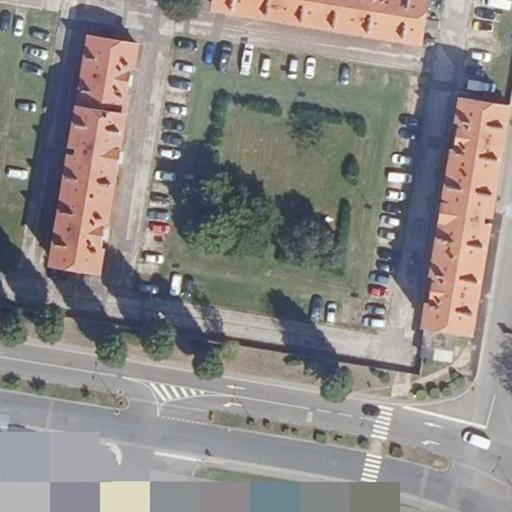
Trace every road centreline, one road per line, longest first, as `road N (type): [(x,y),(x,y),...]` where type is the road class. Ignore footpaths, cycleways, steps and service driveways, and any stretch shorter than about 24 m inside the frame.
road 1 (unclassified): [(480,454),(381,422),(167,385)]
road 2 (unclassified): [(159,441),(353,474),(460,505)]
road 3 (unclassified): [(167,385),(0,358)]
road 4 (unclassified): [(0,415),(159,441)]
road 5 (residential): [(511,306),(480,454)]
